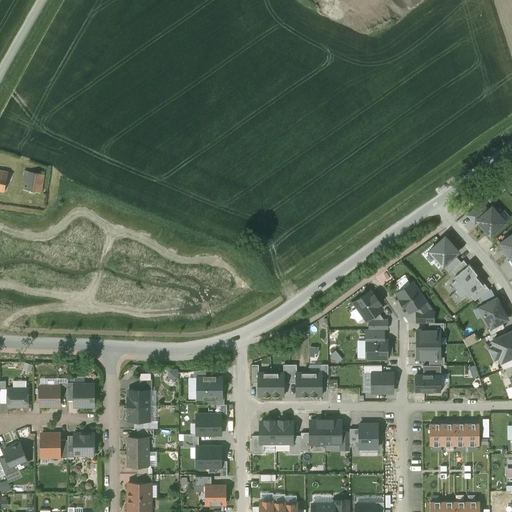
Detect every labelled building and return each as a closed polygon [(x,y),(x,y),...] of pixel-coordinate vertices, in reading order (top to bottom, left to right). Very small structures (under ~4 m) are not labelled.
[(44,174),(27,171),(24,190),(41,193),(44,174)] [(478,220),(477,219),(488,210),(482,203),(468,214),(475,223),(478,220)] [(478,220),(491,235),(505,222),(492,207),(488,210),(477,219),(478,220)] [(511,259),(511,258),(511,234),(500,243),(511,259)] [(443,265),(443,266),(455,255),(459,251),(445,236),(429,250),(443,265)] [(455,255),(443,266),(443,265),(441,267),(448,274),(452,270),(461,262),(455,255)] [(468,265),(463,260),(461,262),(452,270),(456,275),(468,265)] [(477,274),(469,264),(468,265),(456,275),(454,277),(456,280),(452,283),(457,290),(476,275),(477,274)] [(483,285),(476,275),(457,290),(455,291),(461,298),(465,294),(468,297),(471,295),(483,285)] [(406,306),(410,311),(415,308),(422,303),(425,301),(412,282),(397,293),(401,299),(400,300),(405,306),(406,306)] [(479,297),(488,290),(483,285),(471,295),(475,300),(479,297)] [(495,298),(490,289),(488,290),(479,297),(482,303),(486,301),(487,302),(495,298)] [(369,291),(355,302),(367,320),(369,319),(379,312),(382,309),(379,304),(380,303),(375,295),(373,296),(369,291)] [(508,318),(497,297),(495,298),(487,302),(473,310),(478,319),(484,315),(490,328),(502,322),(508,318)] [(422,303),(415,308),(417,311),(427,311),(422,303)] [(434,323),(433,312),(427,311),(417,311),(417,323),(429,323),(434,323)] [(388,320),(385,320),(379,312),(369,319),(369,320),(370,329),(384,329),(387,329),(388,320)] [(502,322),(490,328),(487,329),(490,334),(505,327),(502,322)] [(384,340),(384,329),(370,329),(366,329),(366,340),(384,340)] [(417,330),(417,344),(440,344),(440,331),(440,330),(429,330),(417,330)] [(502,360),(511,355),(511,331),(493,340),(495,346),(491,347),(495,356),(500,355),(502,360)] [(366,358),(388,358),(387,339),(384,340),(366,340),(366,358)] [(440,344),(417,344),(417,358),(429,358),(440,358),(440,357),(440,344)] [(503,369),(505,369),(511,365),(511,355),(502,360),(499,361),(503,369)] [(194,371),(194,377),(197,377),(197,376),(212,376),(212,368),(194,371)] [(178,378),(178,369),(168,369),(169,374),(173,378),(178,378)] [(297,395),(309,394),(309,372),(297,372),(297,382),(297,395)] [(309,394),(321,394),(321,382),(321,372),(309,372),(309,394)] [(372,392),(372,372),(364,372),(363,372),(363,392),(372,392)] [(372,392),(391,392),(391,385),(393,385),(393,379),(391,379),(391,372),(382,372),(372,372),(372,392)] [(259,394),(271,394),(271,373),(259,373),(259,382),(259,394)] [(271,394),(284,394),(284,382),(284,373),(271,373),(271,394)] [(423,374),(415,374),(415,392),(441,391),(441,374),(423,374)] [(222,398),(222,376),(212,376),(197,376),(197,377),(197,398),(222,398)] [(40,377),(40,386),(59,386),(59,382),(68,381),(68,377),(40,377)] [(197,398),(197,377),(194,377),(189,377),(189,399),(197,398)] [(151,379),(140,379),(140,389),(149,389),(149,390),(152,390),(152,379),(151,379)] [(26,380),(13,380),(13,388),(26,388),(26,380)] [(68,381),(59,382),(59,386),(60,386),(60,398),(62,396),(68,396),(68,381)] [(94,384),(75,384),(75,399),(75,405),(94,405),(94,384)] [(59,386),(40,386),(40,406),(60,406),(60,398),(60,386),(59,386)] [(13,388),(8,388),(8,406),(28,406),(28,388),(26,388),(13,388)] [(140,389),(129,389),(129,397),(128,397),(128,405),(149,405),(149,390),(149,389),(140,389)] [(149,405),(128,405),(128,414),(129,414),(129,420),(134,420),(149,420),(149,405)] [(156,405),(149,405),(149,420),(134,420),(134,428),(158,428),(158,420),(156,420),(156,405)] [(209,413),(197,414),(197,434),(199,434),(209,434),(209,413)] [(221,419),(221,413),(220,413),(209,413),(209,434),(221,434),(221,419)] [(325,443),(325,419),(317,420),(310,420),(310,432),(310,443),(311,443),(325,443)] [(341,431),(341,420),(333,420),(333,419),(325,419),(325,443),(341,443),(341,431)] [(276,443),(276,422),(273,422),(273,420),(265,420),(265,422),(260,422),(260,435),(260,443),(263,443),(276,443)] [(290,443),(293,443),(293,435),(292,422),(287,422),(287,420),(279,420),(279,422),(276,422),(276,443),(290,443)] [(360,448),(378,447),(377,423),(359,423),(360,428),(360,446),(360,448)] [(431,423),(430,423),(430,445),(440,445),(440,423),(438,423),(438,425),(431,425),(431,423)] [(440,423),(440,445),(453,445),(453,423),(450,423),(450,425),(443,425),(443,423),(440,423)] [(453,423),(453,445),(465,445),(465,423),(462,423),(462,425),(455,425),(455,423),(453,423)] [(465,423),(465,445),(479,445),(479,423),(474,423),(474,425),(467,425),(467,423),(465,423)] [(148,428),(137,428),(137,437),(148,437),(148,436),(148,428)] [(360,446),(360,428),(350,428),(350,446),(360,446)] [(341,443),(341,449),(350,449),(350,446),(349,431),(341,431),(341,443)] [(310,443),(310,432),(301,432),(301,435),(301,450),(311,450),(311,443),(310,443)] [(94,433),(74,434),(74,435),(74,450),(74,454),(94,454),(94,433)] [(60,434),(41,434),(41,456),(59,456),(60,456),(60,440),(60,434)] [(252,453),(263,453),(263,443),(260,443),(260,435),(252,435),(252,453)] [(301,450),(301,435),(293,435),(293,443),(290,443),(290,450),(290,453),(301,453),(301,450)] [(137,437),(128,437),(128,451),(148,451),(148,437),(137,437)] [(68,440),(60,440),(60,456),(59,456),(59,458),(68,458),(68,451),(68,450),(68,440)] [(20,443),(4,450),(6,457),(12,469),(18,467),(19,469),(24,466),(24,464),(28,462),(20,443)] [(197,467),(209,467),(209,446),(199,446),(196,446),(196,447),(197,467)] [(221,446),(209,446),(209,467),(220,467),(221,467),(221,461),(221,446)] [(148,451),(128,451),(128,466),(137,465),(148,465),(148,451)] [(157,451),(148,451),(148,465),(157,465),(157,451)] [(6,457),(0,459),(0,461),(5,474),(7,474),(13,471),(12,469),(6,457)] [(148,465),(137,465),(137,474),(148,474),(148,465)] [(18,467),(12,469),(13,471),(7,474),(8,476),(10,475),(11,480),(22,475),(19,469),(18,467)] [(148,474),(137,474),(137,483),(151,483),(152,483),(152,474),(148,474)] [(206,485),(206,484),(212,484),(212,476),(196,476),(196,485),(206,485)] [(10,488),(7,478),(1,480),(5,490),(10,488)] [(137,483),(128,483),(128,497),(151,497),(151,483),(137,483)] [(226,505),(226,485),(212,484),(206,484),(206,485),(206,504),(226,505)] [(312,494),(312,504),(332,504),(332,494),(312,494)] [(151,497),(128,497),(128,511),(137,511),(151,511),(151,497)] [(333,504),(334,504),(334,511),(349,511),(350,500),(333,500),(333,504)] [(457,501),(456,511),(468,511),(469,500),(457,501)] [(469,500),(468,511),(479,511),(480,500),(469,500)] [(260,511),(272,511),(273,502),(273,501),(260,501),(260,506),(260,511)] [(444,511),(445,501),(430,501),(430,511),(444,511)] [(445,501),(444,511),(456,511),(457,501),(445,501)] [(285,502),(273,502),(272,511),(284,511),(285,504),(285,502)] [(376,504),(376,511),(383,511),(384,502),(376,502),(376,504)]
